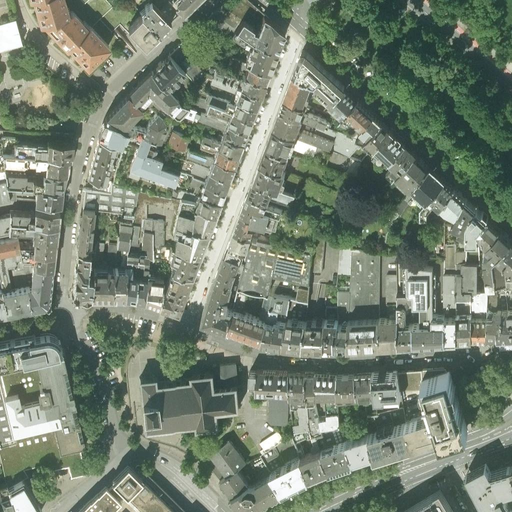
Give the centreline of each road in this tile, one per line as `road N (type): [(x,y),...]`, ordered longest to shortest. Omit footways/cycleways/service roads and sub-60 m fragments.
road 1 (residential): [(63,314),(75,185),(97,114),(209,0)]
road 2 (residential): [(501,418),(458,356),(280,357),(186,328)]
road 3 (residential): [(186,328),(296,34)]
road 4 (primary): [(300,24),(511,217)]
road 5 (residential): [(126,452),(63,314)]
road 6 (tertiary): [(315,511),(445,455)]
road 7 (primary): [(511,85),(415,0)]
road 8 (residential): [(186,328),(114,310),(63,314)]
